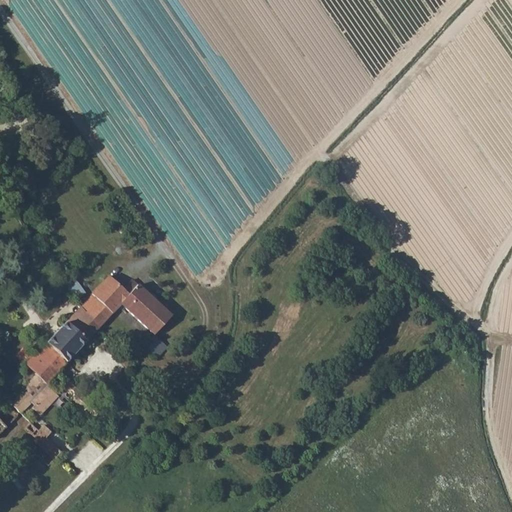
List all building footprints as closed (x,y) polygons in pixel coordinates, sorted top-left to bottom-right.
[(85,311),(96,329),(120,304),(152,333),(169,315),(135,285),(130,279),(125,285),(130,289),(127,292),(108,276),(91,294),(96,300),(85,311)] [(66,284),(75,296),(83,291),(74,279),(66,284)] [(8,400),(21,412),(32,401),(35,404),(33,407),(39,414),(57,394),(46,383),(95,330),(96,329),(85,311),(80,305),(25,364),(35,373),(8,400)] [(148,349),(153,354),(157,350),(158,344),(154,342),(148,349)] [(63,388),(72,395),(69,397),(82,410),(85,408),(93,416),(99,409),(69,382),(63,388)] [(37,436),(35,438),(55,457),(62,450),(31,421),(27,426),(37,436)]
